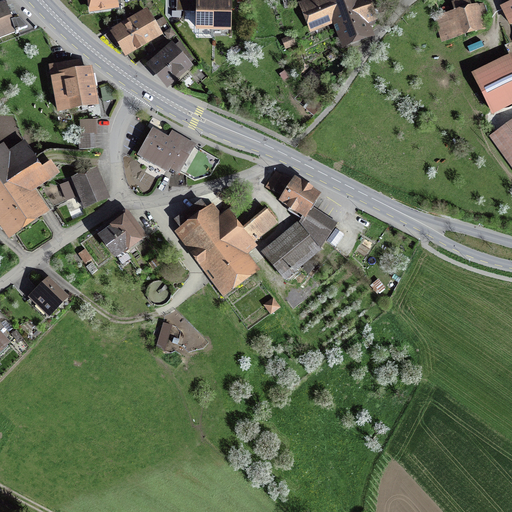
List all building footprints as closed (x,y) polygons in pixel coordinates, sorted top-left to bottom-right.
[(120,0),(88,0),(91,12),(122,7),(120,0)] [(321,0),(325,5),(332,22),(344,53),(374,40),(368,25),(379,21),(369,0),(361,3),(359,0),(321,0)] [(193,31),(213,31),(214,1),(194,1),(193,31)] [(232,1),(214,1),(213,31),(232,32),(232,1)] [(511,2),(500,10),(508,27),(511,25),(511,2)] [(1,4),(0,4),(0,40),(13,35),(1,4)] [(484,4),(435,16),(442,43),(492,31),(484,4)] [(332,22),(325,5),(300,15),(310,37),(332,22)] [(145,12),(107,34),(123,57),(163,36),(145,12)] [(292,36),(283,40),(285,47),(295,43),(292,36)] [(171,41),(147,63),(168,86),(192,65),(171,41)] [(511,60),(511,58),(470,77),(489,118),(511,106),(511,60)] [(91,68),(51,74),(57,113),(98,108),(91,68)] [(312,69),(304,76),(312,84),(319,77),(312,69)] [(80,136),(77,136),(78,150),(94,149),(93,135),(97,135),(96,121),(79,122),(80,136)] [(511,123),(489,141),(511,172),(511,123)] [(161,134),(152,130),(136,155),(195,182),(213,178),(221,162),(161,134)] [(2,143),(0,143),(0,232),(5,240),(50,214),(36,191),(61,175),(44,154),(35,159),(24,142),(9,152),(2,143)] [(94,173),(70,182),(76,196),(80,207),(103,198),(94,173)] [(304,226),(322,249),(336,225),(311,207),(318,196),(284,176),(275,191),(285,197),(283,200),(303,214),(300,221),(304,226)] [(70,182),(61,186),(67,200),(76,196),(70,182)] [(192,205),(171,221),(222,291),(256,266),(247,254),(260,245),(254,238),(275,223),(263,207),(239,224),(229,209),(217,218),(209,208),(199,215),(192,205)] [(143,239),(124,213),(92,237),(110,263),(143,239)] [(322,249),(304,226),(300,229),(263,255),(281,280),(322,249)] [(86,251),(79,256),(85,266),(92,261),(86,251)] [(299,268),(292,278),(301,285),(317,264),(311,259),(302,271),(299,268)] [(67,301),(47,280),(26,301),(46,321),(67,301)] [(274,300),(264,306),(270,314),(279,308),(274,300)] [(163,322),(158,348),(169,350),(174,324),(163,322)] [(14,327),(10,331),(17,340),(21,336),(14,327)]
